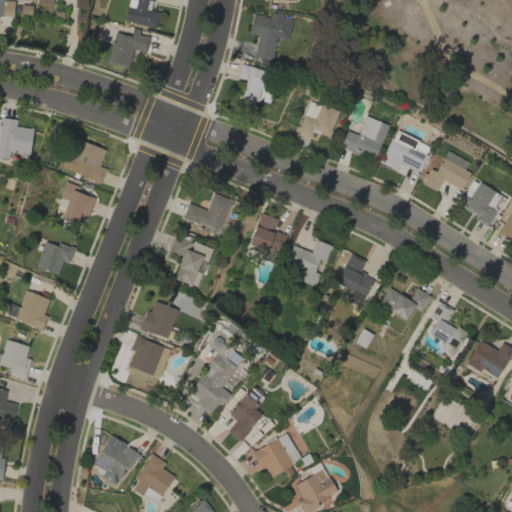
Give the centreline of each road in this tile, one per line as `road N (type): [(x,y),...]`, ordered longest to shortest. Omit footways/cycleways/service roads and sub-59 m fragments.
road 1 (tertiary): [(0,89),(172,141),(356,218),(511,312)]
road 2 (tertiary): [(511,282),(373,198),(164,113),(0,62)]
road 3 (residential): [(196,0),(164,113),(57,388),(28,511)]
road 4 (residential): [(56,511),(78,393),(202,77),(221,0)]
road 5 (residential): [(57,388),(128,408),(179,439),(233,488),(247,511)]
